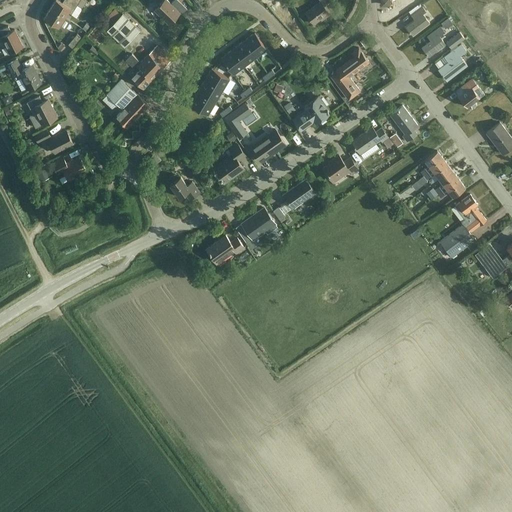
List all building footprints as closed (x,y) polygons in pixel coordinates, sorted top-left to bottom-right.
[(58,0),(54,0),(50,8),(64,17),(68,12),(71,14),(76,17),(82,8),(77,5),(69,0),(63,0),(62,2),(58,0)] [(167,0),(163,0),(154,10),(168,24),(179,12),(181,14),(187,8),(177,0),(173,0),(171,3),(167,0)] [(319,0),(320,1),(305,12),(314,23),(323,16),(324,18),(330,14),(324,6),(329,2),(327,0),(319,0)] [(110,15),(116,8),(112,4),(105,11),(110,15)] [(414,19),(405,26),(413,35),(429,23),(422,13),(426,11),(422,6),(410,14),(414,19)] [(50,8),(44,17),(59,26),(64,17),(50,8)] [(122,13),(107,29),(124,46),(140,30),(122,13)] [(447,17),(441,22),(445,28),(452,23),(447,17)] [(0,41),(2,40),(9,53),(23,46),(14,29),(11,31),(8,25),(0,29),(0,41)] [(430,40),(421,47),(428,56),(445,44),(439,36),(444,32),(440,26),(427,36),(430,40)] [(255,32),(243,41),(256,57),(267,49),(264,44),(255,32)] [(447,42),(451,48),(464,38),(460,32),(447,42)] [(81,37),(77,33),(68,44),(72,48),(81,37)] [(243,41),(232,49),(245,65),(256,57),(243,41)] [(448,62),(438,69),(446,80),(466,65),(460,55),(466,51),(461,44),(444,57),(448,62)] [(92,45),(89,49),(94,54),(98,50),(92,45)] [(125,60),(133,67),(128,72),(143,87),(171,59),(157,45),(140,62),(132,53),(125,60)] [(331,75),(344,92),(348,99),(360,90),(349,76),(360,68),(362,72),(371,65),(369,61),(358,47),(351,53),(354,56),(335,70),(336,71),(331,75)] [(232,49),(221,58),(233,74),(245,65),(232,49)] [(16,80),(21,77),(28,89),(41,82),(35,71),(36,71),(32,64),(22,69),(16,59),(7,64),(16,80)] [(209,72),(204,80),(222,90),(229,78),(211,68),(209,72)] [(121,110),(116,116),(128,127),(149,105),(137,93),(137,94),(121,78),(107,93),(117,104),(116,105),(121,110)] [(459,96),(467,107),(480,97),(473,89),(475,87),(472,83),(474,81),(472,78),(470,80),(455,91),(459,96)] [(200,86),(197,92),(215,102),(222,90),(204,80),(200,86)] [(190,104),(207,115),(208,115),(215,102),(197,92),(192,100),(190,104)] [(8,94),(2,98),(5,103),(11,100),(8,94)] [(39,95),(27,102),(33,114),(30,116),(35,127),(42,123),(43,124),(57,116),(48,99),(42,102),(39,95)] [(306,109),(293,118),(301,129),(314,120),(315,122),(330,112),(318,95),(304,106),(306,109)] [(225,116),(239,137),(246,132),(237,119),(242,115),(239,111),(247,105),(245,102),(225,116)] [(288,102),(284,105),(289,113),(293,110),(288,102)] [(405,134),(403,136),(407,141),(416,133),(413,128),(417,125),(402,105),(390,114),(405,134)] [(511,138),(499,122),(486,132),(502,154),(511,146),(511,138)] [(372,126),(351,141),(360,153),(363,158),(378,148),(375,143),(380,139),(382,142),(383,141),(388,137),(381,127),(375,131),(372,126)] [(47,129),(35,135),(38,142),(50,136),(47,129)] [(286,144),(275,129),(250,146),(260,159),(274,149),(275,151),(286,144)] [(66,130),(48,139),(55,152),(73,143),(66,130)] [(236,137),(232,131),(226,136),(230,142),(236,137)] [(388,137),(383,141),(387,147),(393,143),(389,137),(388,137)] [(220,177),(223,182),(243,168),(238,160),(245,154),(237,143),(229,149),(233,154),(214,168),(220,177)] [(354,146),(349,148),(353,158),(358,155),(354,146)] [(423,175),(444,160),(437,150),(425,160),(429,165),(420,171),(423,175)] [(333,160),(323,167),(333,181),(348,170),(352,174),(359,170),(350,157),(344,162),(338,155),(332,159),(333,160)] [(66,163),(63,157),(52,162),(58,174),(64,170),(68,179),(86,170),(79,156),(66,163)] [(439,178),(451,169),(444,160),(423,175),(426,179),(435,173),(439,178)] [(437,193),(458,177),(451,169),(439,178),(442,183),(434,189),(437,193)] [(187,184),(180,175),(170,183),(179,196),(185,192),(189,199),(199,191),(192,181),(187,184)] [(465,187),(458,177),(437,193),(440,197),(448,191),(453,196),(465,187)] [(306,178),(282,194),(292,208),(315,191),(306,178)] [(433,188),(427,193),(431,198),(437,193),(434,189),(433,188)] [(465,218),(462,221),(463,223),(440,241),(452,257),(475,239),(470,232),(479,225),(480,225),(486,220),(475,205),(478,203),(470,194),(455,205),(465,218)] [(278,205),(273,209),(280,219),(285,215),(278,205)] [(242,222),(236,227),(246,241),(252,237),(253,239),(266,230),(268,232),(270,233),(272,232),(275,230),(276,228),(276,226),(275,224),(275,223),(264,207),(254,214),(255,215),(243,223),(242,222)] [(210,254),(211,253),(217,262),(234,250),(237,254),(245,248),(237,237),(231,242),(225,234),(206,248),(210,254)] [(492,277),(511,262),(511,242),(507,246),(511,252),(502,259),(490,243),(475,254),(492,277)]
